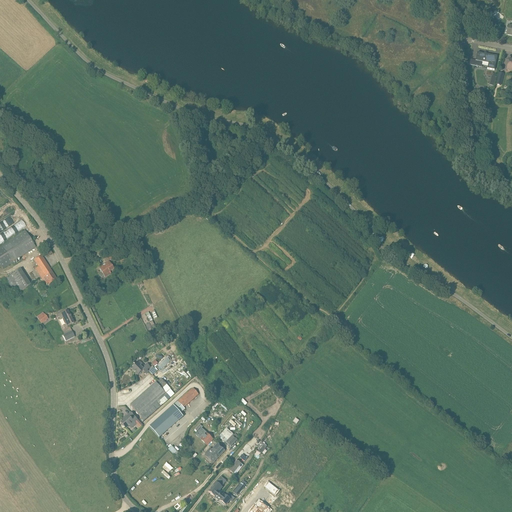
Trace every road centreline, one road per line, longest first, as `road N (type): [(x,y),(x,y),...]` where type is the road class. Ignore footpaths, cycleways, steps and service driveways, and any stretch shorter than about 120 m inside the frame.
road 1 (unclassified): [(511,338),(376,242),(348,204),(264,132),(197,115),(107,76),(27,0)]
road 2 (tertiary): [(130,507),(111,465),(107,358),(52,240),(0,176)]
road 3 (unclassified): [(511,190),(489,180),(469,152),(462,41)]
